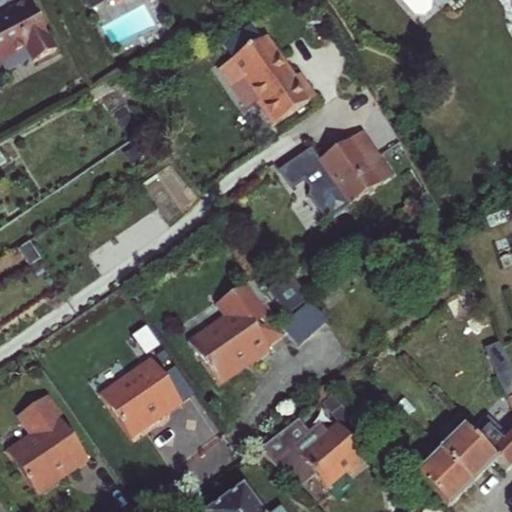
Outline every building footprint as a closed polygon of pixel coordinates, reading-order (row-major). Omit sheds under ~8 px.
[(87,0),(93,9),(110,0),(117,0),(119,4),(125,0),(87,0)] [(58,54),(30,3),(14,11),(12,19),(8,21),(1,19),(0,19),(0,65),(28,50),(36,65),(58,54)] [(297,81),(265,40),(219,74),(232,91),(242,83),(254,98),(275,125),(314,96),(300,78),(297,81)] [(333,212),(378,177),(365,160),(379,150),(358,123),(316,156),(308,145),(278,168),(290,184),(302,175),(305,178),(310,184),(308,192),(323,211),(333,212)] [(392,166),(379,150),(365,160),(378,177),(392,166)] [(291,276),(271,291),(289,316),(309,302),(291,276)] [(272,350),(241,303),(190,340),(221,385),(272,350)] [(311,304),(283,325),(299,346),(326,324),(311,304)] [(511,426),(506,433),(487,416),(470,435),(494,456),(508,468),(511,463),(511,367),(499,337),(484,344),(506,395),(505,395),(511,409),(511,426)] [(183,405),(151,358),(100,395),(132,440),(183,405)] [(367,420),(340,389),(325,404),(339,421),(351,434),(367,420)] [(86,463),(40,397),(25,406),(22,421),(30,434),(4,452),(36,498),(66,477),(86,463)] [(351,434),(339,421),(328,431),(320,421),(309,430),(299,418),(260,448),(296,489),(317,471),(328,483),(340,473),(348,466),(353,471),(370,456),(351,434)] [(460,426),(439,449),(472,481),(484,467),(494,456),(470,435),(460,426)] [(461,492),(472,481),(439,449),(416,475),(448,505),(461,492)] [(270,511),(252,511),(238,488),(200,511),(277,511),(276,509),(270,511)]
